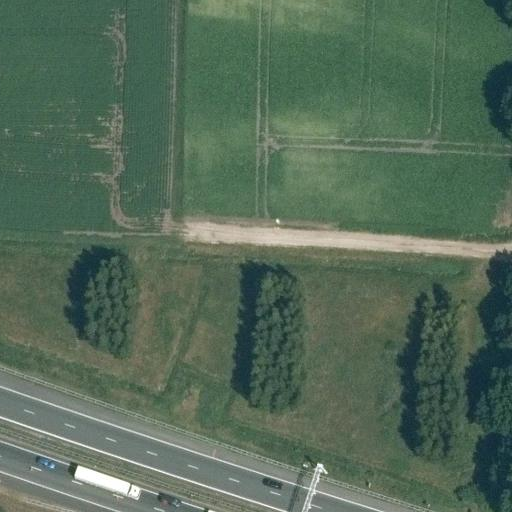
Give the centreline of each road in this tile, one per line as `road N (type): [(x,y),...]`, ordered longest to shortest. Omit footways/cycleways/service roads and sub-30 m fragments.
road 1 (motorway): [(328,511),(0,402)]
road 2 (motorway): [(0,457),(162,511)]
